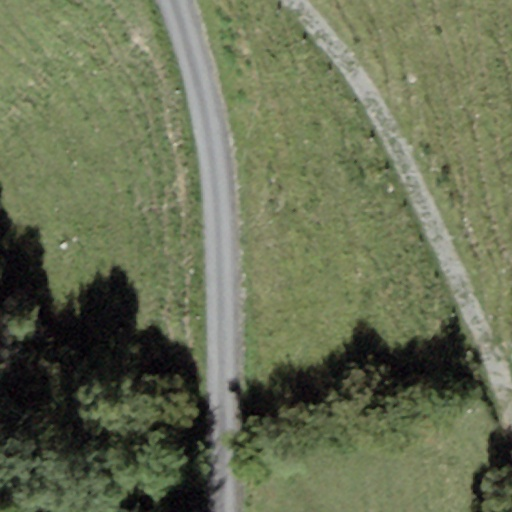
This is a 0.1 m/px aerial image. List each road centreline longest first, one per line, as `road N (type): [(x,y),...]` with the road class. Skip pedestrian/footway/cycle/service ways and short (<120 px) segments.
road 1 (track): [(293,0),(382,90),(454,270),(511,477)]
road 2 (unclassified): [(221,511),(215,163),(175,0)]
